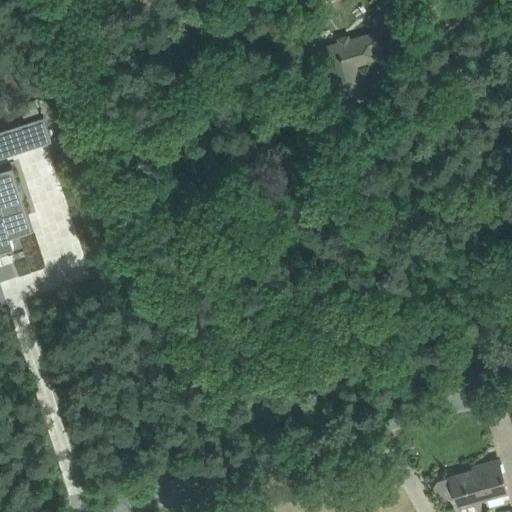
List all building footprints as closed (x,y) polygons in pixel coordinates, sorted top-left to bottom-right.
[(452,0),(428,0),(422,6),(447,31),(466,13),(452,0)] [(377,15),(396,40),(408,31),(389,5),(377,15)] [(300,21),(266,30),(272,51),(306,41),(300,21)] [(380,31),(365,35),(322,47),(324,58),(330,57),(334,73),(333,73),(335,79),(336,79),(337,82),(328,84),(334,107),(372,96),(368,78),(378,75),(374,60),(392,55),(388,39),(382,40),(380,31)] [(33,97),(18,102),(23,116),(38,110),(33,97)] [(44,114),(0,128),(0,155),(52,139),(44,114)] [(32,228),(11,165),(0,168),(0,249),(13,246),(9,235),(32,228)] [(455,494),(458,504),(507,490),(498,459),(479,464),(480,467),(450,475),(450,476),(438,479),(434,485),(437,495),(443,497),(455,494)]
